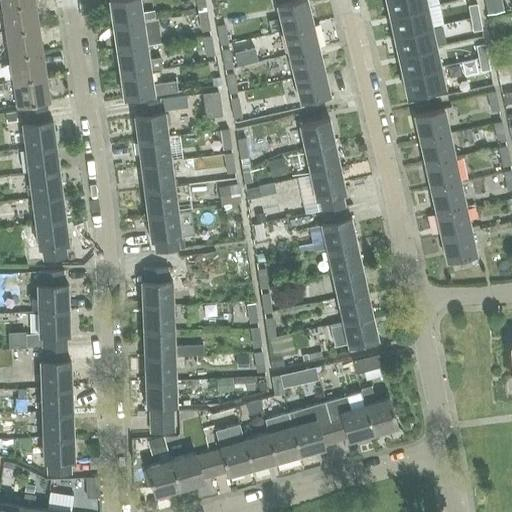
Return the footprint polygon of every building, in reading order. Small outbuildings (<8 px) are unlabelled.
[(110,0),(114,22),(143,18),(140,0),(110,0)] [(289,0),(277,3),(283,27),(314,20),(308,0),(289,0)] [(426,0),(385,0),(389,14),(427,6),(426,0)] [(504,9),(501,0),(484,0),(488,13),(504,9)] [(1,6),(5,30),(39,25),(35,1),(1,6)] [(468,5),(471,17),(480,16),(477,3),(468,5)] [(427,6),(389,14),(394,34),(432,26),(427,6)] [(191,7),(174,8),(174,21),(192,20),(191,7)] [(211,29),(207,10),(199,11),(202,31),(211,29)] [(482,29),(480,16),(471,17),(473,30),(482,29)] [(118,49),(147,45),(159,43),(157,32),(145,34),(143,18),(114,22),(118,49)] [(283,29),(268,32),(271,45),(286,41),(289,52),(319,45),(314,20),(283,27),(283,29)] [(229,43),(226,23),(217,25),(220,44),(229,43)] [(42,50),(39,25),(5,30),(9,55),(42,50)] [(432,26),(394,34),(398,54),(436,46),(432,26)] [(215,54),(212,35),(203,36),(207,55),(215,54)] [(485,43),(476,45),(478,57),(487,56),(485,43)] [(149,58),(147,45),(118,49),(121,73),(150,69),(162,67),(161,56),(149,58)] [(325,70),(319,45),(289,52),(289,54),(273,57),(275,65),(291,61),(295,77),(325,70)] [(436,46),(398,54),(402,74),(441,66),(436,46)] [(221,49),(224,67),(233,66),(230,48),(221,49)] [(9,55),(13,79),(46,74),(42,50),(9,55)] [(490,68),(487,56),(478,57),(481,70),(490,68)] [(441,66),(402,74),(407,96),(445,87),(441,66)] [(150,69),(121,73),(125,97),(178,89),(177,80),(153,83),(150,69)] [(331,94),(325,70),(295,77),(300,101),(331,94)] [(226,74),(229,92),(238,90),(234,72),(226,74)] [(7,92),(14,90),(16,104),(50,99),(46,74),(13,79),(13,80),(6,81),(7,92)] [(291,97),(291,79),(274,79),(274,96),(291,97)] [(394,81),(378,84),(382,103),(398,100),(394,81)] [(219,90),(203,92),(206,116),(222,114),(219,90)] [(500,109),(496,90),(487,92),(491,111),(500,109)] [(234,117),(242,116),(239,96),(231,98),(234,117)] [(168,136),(165,110),(175,109),(173,97),(137,102),(139,115),(135,115),(139,140),(168,136)] [(23,123),(26,147),(57,143),(54,119),(48,119),(47,105),(24,108),(26,122),(23,123)] [(414,114),(420,138),(450,132),(444,107),(414,114)] [(329,117),(320,119),(318,108),(278,118),(280,129),(299,125),(303,141),(295,143),(297,152),(305,150),(304,149),(334,142),(329,117)] [(502,119),(493,121),(498,141),(506,140),(502,119)] [(230,138),(229,128),(220,129),(222,139),(221,139),(222,149),(233,148),(231,138),(230,138)] [(455,156),(450,132),(420,138),(425,163),(455,156)] [(171,161),(168,136),(139,140),(142,165),(171,161)] [(238,139),(240,154),(247,153),(244,138),(238,139)] [(304,149),(305,150),(310,173),(340,167),(334,142),(304,149)] [(60,168),(57,143),(26,147),(29,172),(60,168)] [(511,164),(507,145),(499,146),(503,166),(511,164)] [(235,170),(236,170),(233,152),(193,157),(194,166),(225,162),(228,179),(237,177),(235,170)] [(425,163),(431,187),(460,180),(455,156),(425,163)] [(142,165),(145,190),(175,186),(188,184),(205,182),(203,170),(173,174),(171,161),(142,165)] [(241,163),(244,182),(253,181),(250,161),(241,163)] [(311,211),(322,209),(344,204),(341,192),(345,192),(340,167),(310,173),(315,198),(309,200),(311,211)] [(63,193),(60,168),(29,172),(32,196),(63,193)] [(298,176),(284,182),(288,194),(302,188),(298,176)] [(466,205),(460,180),(431,187),(436,211),(466,205)] [(221,226),(239,224),(237,202),(241,202),(239,182),(217,184),(221,226)] [(178,210),(175,186),(145,190),(149,215),(178,210)] [(32,196),(35,221),(66,217),(63,193),(32,196)] [(347,217),(344,204),(322,209),(325,222),(321,223),(324,235),(318,236),(320,247),(326,246),(327,247),(357,240),(351,216),(347,217)] [(471,229),(466,205),(436,211),(441,236),(471,229)] [(178,236),(181,235),(178,210),(149,215),(152,239),(156,239),(157,251),(180,248),(178,236)] [(67,256),(66,242),(69,242),(66,217),(35,221),(38,247),(27,248),(29,261),(67,256)] [(471,229),(441,236),(447,260),(477,253),(471,229)] [(327,247),(327,249),(306,253),(309,263),(329,259),(332,272),(362,265),(357,240),(327,247)] [(367,289),(362,265),(332,272),(337,296),(367,289)] [(168,267),(144,268),(144,280),(142,280),(143,306),(173,305),(190,304),(189,292),(172,293),(172,280),(168,280),(168,267)] [(266,268),(258,269),(261,288),(269,287),(266,268)] [(64,271),(41,271),(41,285),(37,285),(38,311),(69,309),(68,283),(64,283),(64,271)] [(29,272),(20,272),(21,296),(29,296),(29,272)] [(373,314),(367,289),(337,296),(343,321),(373,314)] [(273,311),(269,292),(261,293),(264,312),(273,311)] [(255,302),(247,303),(249,322),(258,321),(255,302)] [(174,330),(173,305),(143,306),(144,331),(174,330)] [(43,336),(43,347),(67,347),(67,335),(70,335),(69,309),(38,311),(39,336),(43,336)] [(378,338),(373,314),(343,321),(348,345),(378,338)] [(268,338),(276,336),(273,316),(265,318),(268,338)] [(254,347),(262,345),(259,326),(251,327),(254,347)] [(145,356),(175,355),(175,356),(203,354),(203,344),(175,345),(174,330),(144,331),(145,356)] [(90,341),(69,341),(68,355),(89,356),(90,341)] [(43,347),(44,361),(40,361),(41,387),(72,386),(71,362),(67,362),(67,347),(43,347)] [(266,370),(263,351),(254,352),(257,371),(266,370)] [(381,366),(378,354),(353,361),(357,373),(381,366)] [(146,381),(176,380),(205,379),(205,368),(176,369),(175,356),(175,355),(145,356),(146,381)] [(255,390),(255,377),(234,377),(234,386),(243,385),(243,390),(255,390)] [(216,378),(217,391),(233,391),(233,378),(216,378)] [(174,431),(173,405),(177,405),(194,404),(194,403),(212,402),(212,394),(177,395),(176,380),(146,381),(147,406),(150,406),(151,432),(174,431)] [(365,403),(374,433),(398,426),(390,396),(376,400),(371,385),(361,388),(365,403)] [(41,387),(41,412),(73,411),(72,386),(41,387)] [(325,401),(327,408),(336,440),(348,436),(349,440),(374,433),(365,403),(361,390),(347,394),(325,401)] [(336,440),(327,408),(325,401),(288,411),(289,413),(292,423),(300,453),(325,446),(324,443),(336,440)] [(41,412),(42,437),(73,436),(73,411),(41,412)] [(265,420),(268,430),(276,460),(300,453),(292,423),(289,413),(265,420)] [(252,467),(276,460),(268,430),(244,437),(252,467)] [(73,436),(42,437),(43,462),(46,462),(47,475),(70,474),(70,461),(74,461),(73,436)] [(215,473),(227,470),(228,474),(252,467),(244,437),(220,444),(221,447),(208,451),(215,473)] [(203,477),(215,473),(208,451),(196,454),(195,451),(171,458),(179,487),(204,480),(203,477)] [(179,487),(171,458),(146,464),(154,494),(179,487)] [(47,508),(46,511),(71,511),(74,495),(51,491),(48,509),(47,508)] [(22,505),(21,511),(46,511),(47,508),(34,506),(36,495),(25,493),(23,505),(22,505)] [(0,501),(0,511),(21,511),(22,505),(0,501)]
